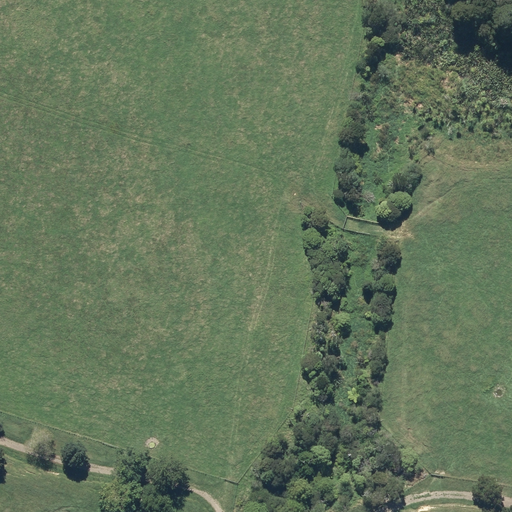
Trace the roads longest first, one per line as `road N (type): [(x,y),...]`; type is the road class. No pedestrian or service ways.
road 1 (track): [(0,431),(207,501),(213,511)]
road 2 (track): [(391,511),(467,497),(511,506)]
